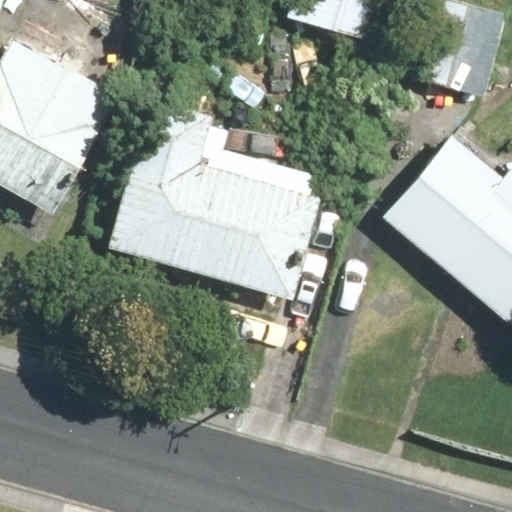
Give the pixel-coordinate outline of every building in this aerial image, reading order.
[(359,38),(372,0),(279,0),(277,8),(359,38)] [(498,14),(454,0),(424,0),(398,81),(469,104),(498,14)] [(0,193),(35,213),(102,93),(0,36),(0,193)] [(197,116),(133,98),(91,246),(281,299),(309,200),(183,165),(197,116)] [(438,137),(370,213),(508,335),(511,330),(511,164),(503,156),(484,178),(438,137)]
